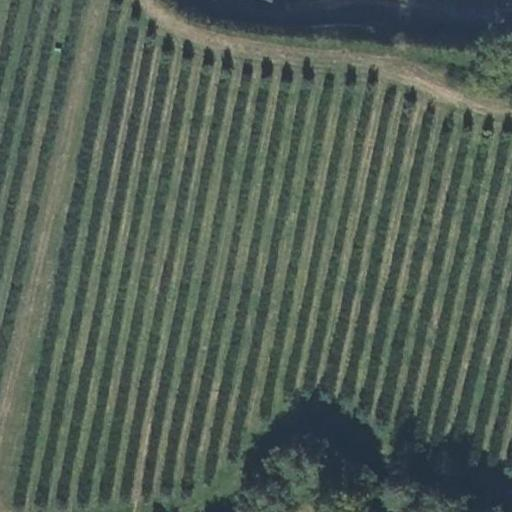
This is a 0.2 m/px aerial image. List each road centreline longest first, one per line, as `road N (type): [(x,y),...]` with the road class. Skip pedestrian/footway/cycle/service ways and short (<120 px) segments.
road 1 (track): [(101,0),(0,472)]
road 2 (track): [(148,0),(187,29),(268,54),(376,64),(422,86),(511,102)]
road 3 (track): [(208,0),(241,15),(369,30),(511,28)]
